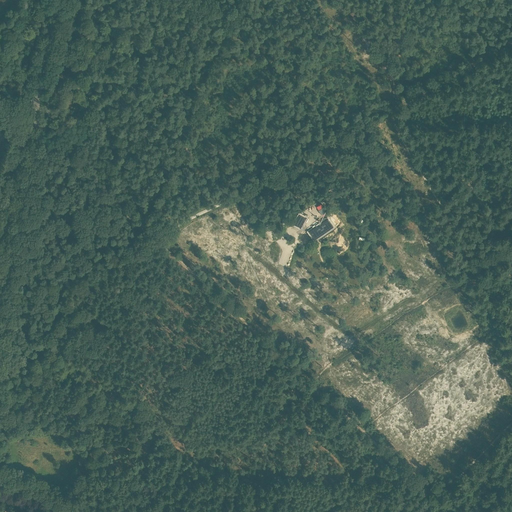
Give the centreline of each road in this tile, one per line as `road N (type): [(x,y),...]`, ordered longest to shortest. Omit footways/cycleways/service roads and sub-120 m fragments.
road 1 (track): [(447,511),(154,238)]
road 2 (track): [(511,331),(383,110)]
road 3 (unclassified): [(0,310),(43,125)]
road 4 (track): [(389,108),(245,191)]
road 5 (track): [(39,140),(62,149),(154,238)]
road 6 (track): [(511,44),(389,108)]
road 7 (unclassified): [(43,125),(74,0)]
road 8 (primary): [(0,244),(30,122)]
road 9 (primary): [(30,122),(60,0)]
